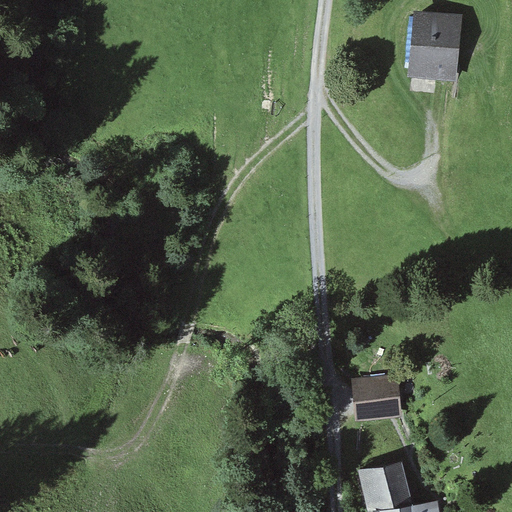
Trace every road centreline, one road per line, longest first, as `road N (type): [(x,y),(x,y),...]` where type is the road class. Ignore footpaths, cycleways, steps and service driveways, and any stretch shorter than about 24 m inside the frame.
road 1 (track): [(316,112),(256,159),(216,213),(173,374),(117,455),(0,448)]
road 2 (track): [(336,511),(317,273),(315,118),(325,0)]
road 3 (track): [(318,84),(344,128),(399,178),(430,166),(421,97)]
